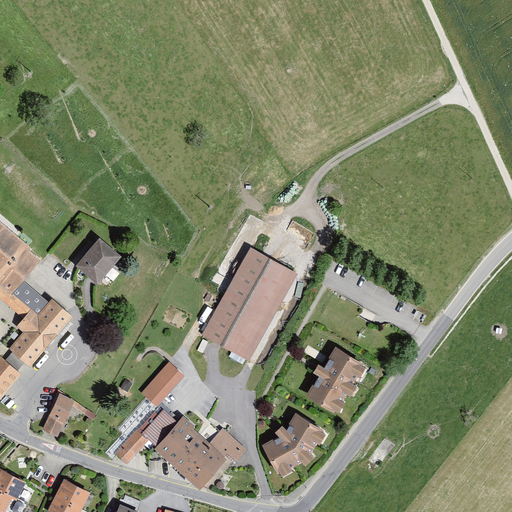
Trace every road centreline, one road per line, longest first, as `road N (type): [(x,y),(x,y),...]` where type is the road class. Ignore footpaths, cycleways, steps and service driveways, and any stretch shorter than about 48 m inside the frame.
road 1 (tertiary): [(298,511),(511,240)]
road 2 (unclassified): [(0,422),(90,462),(264,511)]
road 3 (unclassified): [(426,0),(511,190)]
